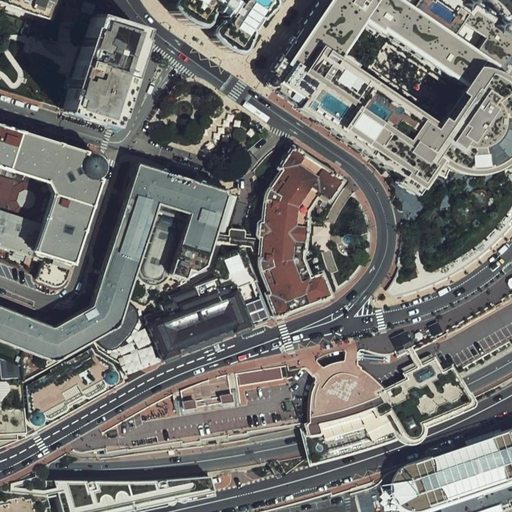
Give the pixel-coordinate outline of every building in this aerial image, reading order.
[(0,0),(0,2),(53,21),(58,7),(59,0),(0,0)] [(170,0),(170,4),(171,7),(178,13),(184,18),(192,22),(199,23),(201,22),(204,17),(206,13),(205,10),(204,9),(207,1),(207,0),(170,0)] [(207,0),(207,1),(228,14),(236,1),(234,0),(207,0)] [(235,0),(236,1),(228,14),(225,14),(212,28),(211,31),(213,34),(219,41),(226,46),(234,50),(240,51),(243,49),(246,44),(248,40),(247,38),(246,36),(249,29),(257,16),(261,11),(267,12),(272,6),(274,3),(273,0),(235,0)] [(395,184),(417,199),(440,165),(444,168),(450,171),(457,174),(464,176),(471,177),(478,177),(485,176),(492,174),(499,171),(505,168),(510,164),(511,162),(511,82),(506,78),(501,74),(511,57),(511,33),(506,30),(511,23),(482,4),(475,0),(317,0),(315,4),(265,78),(260,85),(399,178),(395,184)] [(133,30),(82,15),(55,108),(105,123),(133,30)] [(0,251),(38,264),(33,279),(56,287),(66,282),(69,265),(77,262),(103,172),(106,168),(106,163),(104,159),(101,155),(96,154),(90,154),(86,156),(0,130),(0,251)] [(329,200),(342,179),(292,142),(277,164),(280,169),(265,183),(257,198),(257,218),(252,221),(250,227),(251,235),(241,235),(244,227),(229,226),(227,233),(217,232),(211,232),(209,242),(223,244),(245,245),(247,252),(253,252),(252,266),(257,273),(262,290),(273,319),(330,294),(320,268),(310,274),(302,256),(306,240),(305,211),(316,190),(329,200)] [(185,174),(138,159),(92,299),(54,327),(0,305),(0,338),(46,359),(88,337),(114,323),(133,267),(154,201),(191,211),(171,274),(180,278),(183,266),(192,268),(200,262),(209,242),(211,232),(225,191),(223,186),(185,174)] [(227,233),(229,226),(237,194),(229,192),(217,232),(227,233)] [(168,277),(171,274),(191,211),(154,201),(133,267),(135,274),(143,282),(151,284),(161,281),(168,277)] [(212,275),(164,292),(167,298),(157,302),(159,307),(143,313),(160,360),(248,327),(267,320),(240,248),(220,257),(211,271),(212,275)] [(122,365),(126,375),(160,360),(143,313),(159,307),(157,302),(167,298),(164,292),(161,281),(151,284),(143,282),(135,274),(133,267),(114,323),(88,337),(98,351),(122,365)] [(30,431),(122,380),(119,368),(91,351),(88,346),(47,367),(49,370),(24,383),(24,417),(30,431)] [(305,459),(305,462),(394,434),(397,436),(399,438),(401,439),(404,440),(406,440),(409,440),(411,439),(413,439),(415,438),(416,437),(418,435),(419,434),(421,432),(422,430),(423,428),(424,426),(424,424),(423,422),(470,403),(471,402),(473,401),(474,400),(474,398),(474,397),(474,395),(470,386),(469,387),(468,391),(455,359),(452,360),(451,359),(440,364),(434,354),(401,369),(405,377),(381,388),(377,382),(371,377),(367,373),(362,369),(357,366),(355,361),(357,350),(344,349),(341,360),(334,361),(326,363),(321,366),(314,358),(302,367),(313,378),(308,383),(306,390),(305,398),(304,405),(303,412),(304,418),(300,418),(305,459)] [(17,364),(0,358),(0,445),(23,437),(17,364)] [(144,411),(135,416),(128,420),(107,432),(80,447),(61,459),(90,462),(117,460),(154,456),(193,451),(228,446),(257,439),(288,433),(298,431),(301,417),(288,365),(236,373),(227,375),(214,380),(201,384),(184,392),(179,394),(172,397),(156,405),(144,411)] [(511,430),(412,463),(404,467),(398,472),(393,480),(392,492),(395,502),(401,509),(406,511),(433,511),(511,484),(511,430)] [(127,478),(41,478),(30,474),(0,486),(0,491),(45,498),(52,495),(56,511),(109,511),(209,492),(203,472),(127,478)] [(0,511),(47,511),(45,498),(0,491),(0,511)]
